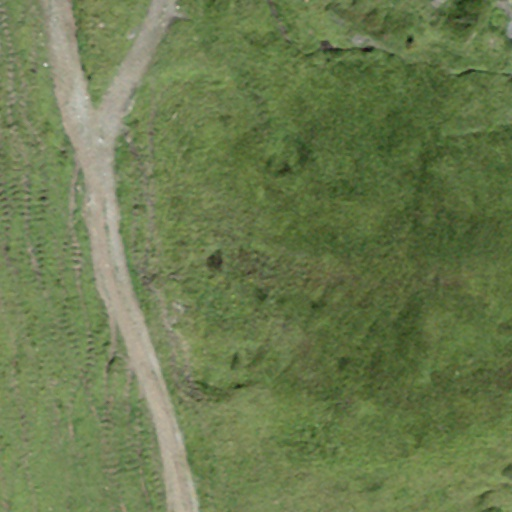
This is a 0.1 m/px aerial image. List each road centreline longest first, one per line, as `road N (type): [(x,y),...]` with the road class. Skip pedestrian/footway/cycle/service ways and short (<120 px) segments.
road 1 (track): [(103,155),(112,271),(149,373),(181,511)]
road 2 (track): [(103,155),(32,0)]
